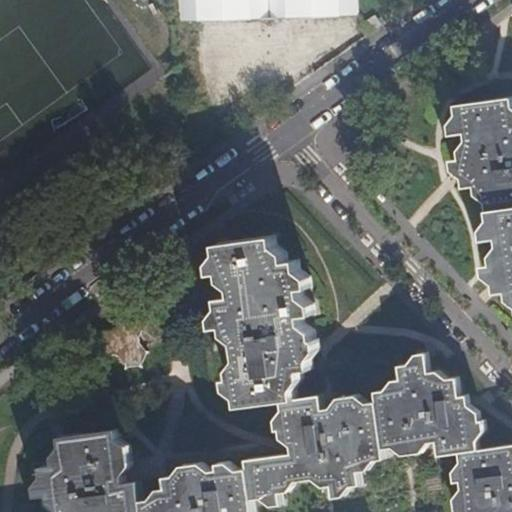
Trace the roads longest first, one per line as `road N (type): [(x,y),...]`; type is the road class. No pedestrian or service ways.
road 1 (unclassified): [(0,339),(283,129)]
road 2 (residential): [(283,129),(511,369)]
road 3 (unclassified): [(283,129),(469,0)]
